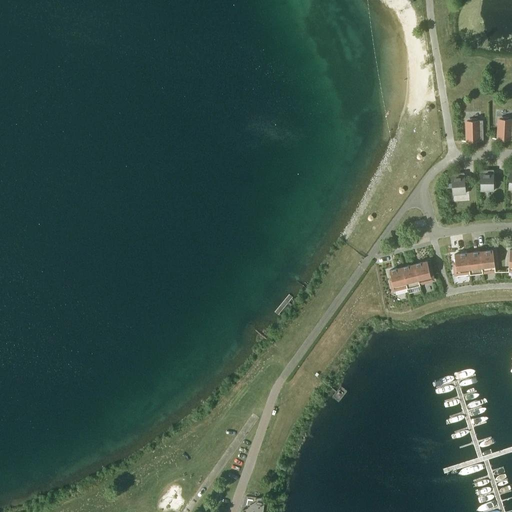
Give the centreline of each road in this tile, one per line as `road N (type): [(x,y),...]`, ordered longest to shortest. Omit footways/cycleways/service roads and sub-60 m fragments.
road 1 (residential): [(453,154),(430,0)]
road 2 (residential): [(511,285),(446,291),(431,234)]
